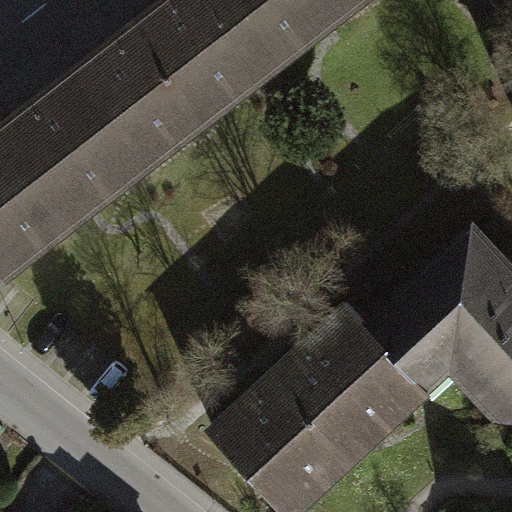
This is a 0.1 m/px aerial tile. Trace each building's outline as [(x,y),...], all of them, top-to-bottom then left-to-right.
[(233,0),(158,0),(63,74),(137,168),(279,58),(233,0)] [(233,0),(279,58),(353,0),(233,0)] [(63,74),(0,123),(0,274),(137,168),(63,74)] [(511,266),(471,223),(365,319),(414,373),(422,382),(450,357),(503,414),(507,410),(511,409),(511,266)] [(348,301),(212,425),(287,507),(320,477),(312,468),(358,427),(366,435),(398,406),(389,396),(414,373),(365,319),(348,301)]
